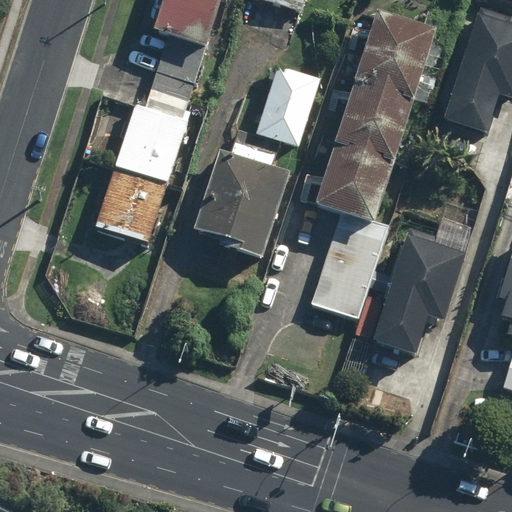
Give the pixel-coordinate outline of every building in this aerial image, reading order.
[(99,224),(152,241),(192,121),(186,119),(210,46),(213,50),(230,0),(169,0),(158,36),(168,40),(146,107),(139,104),(99,224)] [(254,0),(305,16),(309,0),(254,0)] [(382,225),(445,29),(385,10),(322,207),(344,214),(382,225)] [(511,98),(511,22),(486,14),(451,123),(493,137),(506,97),(511,98)] [(303,148),(324,79),(283,66),(262,136),(303,148)] [(226,247),(269,260),(295,175),(226,155),(202,231),(228,239),(226,247)] [(392,228),(382,225),(344,214),(315,306),(363,321),(392,228)] [(449,323),(470,255),(413,237),(379,343),(423,356),(435,318),(449,323)]
